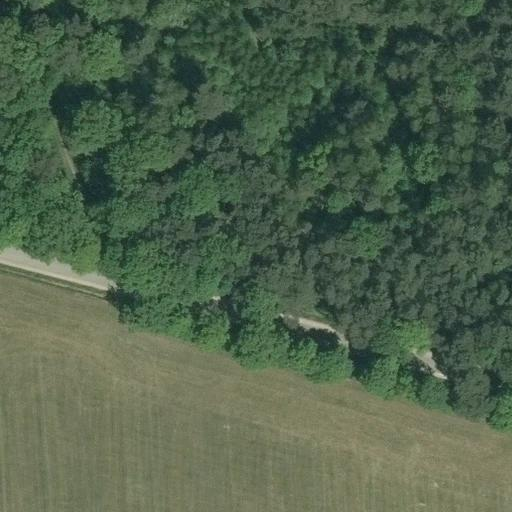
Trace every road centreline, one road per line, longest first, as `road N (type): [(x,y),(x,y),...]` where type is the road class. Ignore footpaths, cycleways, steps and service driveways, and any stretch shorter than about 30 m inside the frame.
road 1 (unclassified): [(511,386),(0,253)]
road 2 (track): [(0,5),(56,149)]
road 3 (track): [(56,149),(99,245),(93,278)]
